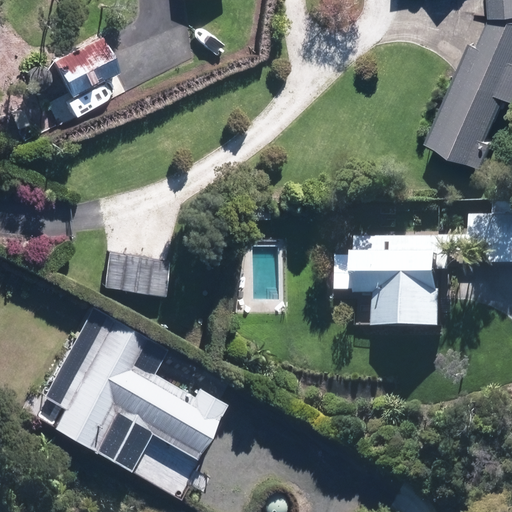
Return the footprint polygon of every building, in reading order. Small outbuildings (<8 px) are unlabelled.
[(511,0),(500,0),(503,16),(502,16),(489,45),(481,42),(440,142),(499,166),(508,143),(501,141),(511,114),(511,0)] [(134,91),(104,35),(57,60),(86,116),(134,91)] [(511,216),(480,216),(480,266),(511,266),(511,216)] [(451,239),(366,238),(365,304),(454,305),(454,274),(463,275),(464,254),(473,254),(473,238),(451,237),(451,239)] [(115,251),(109,286),(168,295),(173,260),(115,251)] [(154,378),(93,346),(65,399),(72,403),(58,426),(95,447),(116,411),(200,459),(230,403),(202,388),(198,396),(156,374),(154,378)] [(26,404),(16,387),(0,396),(0,409),(5,418),(26,404)] [(249,511),(282,511),(293,499),(272,483),(249,511)]
